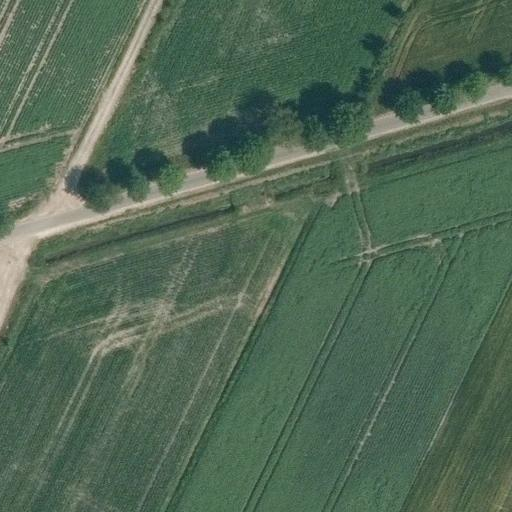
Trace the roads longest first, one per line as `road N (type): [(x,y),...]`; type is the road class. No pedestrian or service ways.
road 1 (unclassified): [(0,233),(511,89)]
road 2 (track): [(42,221),(155,0)]
